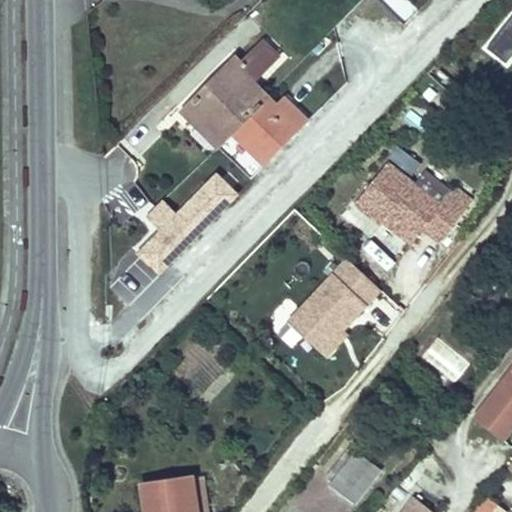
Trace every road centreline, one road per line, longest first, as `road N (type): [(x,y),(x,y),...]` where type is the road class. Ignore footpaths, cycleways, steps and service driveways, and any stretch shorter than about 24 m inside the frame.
road 1 (secondary): [(38,0),(43,302),(12,442)]
road 2 (unknown): [(246,511),(433,281)]
